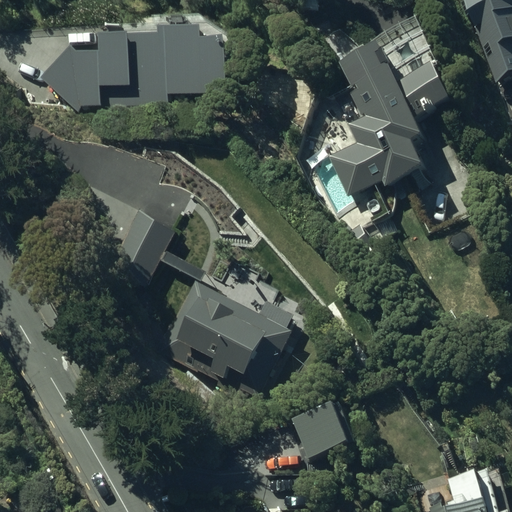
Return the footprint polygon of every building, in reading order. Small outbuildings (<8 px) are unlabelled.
[(511,0),(464,0),(498,88),(511,82),(511,0)] [(444,76),(421,24),(363,52),(367,60),(342,70),(352,92),(357,90),(360,97),(353,100),(362,122),(351,127),(361,149),(331,162),(349,203),(383,189),(385,193),(427,175),(416,149),(426,145),(418,126),(429,121),(430,124),(438,120),(437,118),(454,110),(440,77),(444,76)] [(21,80),(19,101),(106,114),(106,120),(132,122),(133,110),(156,112),(165,53),(94,44),(94,50),(71,48),(71,56),(57,55),(55,71),(32,68),(21,80)] [(188,202),(158,184),(112,272),(151,292),(165,266),(199,284),(161,355),(174,362),(180,350),(218,369),(213,379),(227,386),(233,375),(246,382),(242,391),(267,404),(300,340),(288,334),(295,320),(271,307),(264,320),(203,288),(210,273),(172,252),(182,234),(174,230),(188,202)] [(342,409),(297,428),(311,465),(357,447),(342,409)] [(500,511),(492,479),(450,489),(455,509),(443,511),(500,511)]
